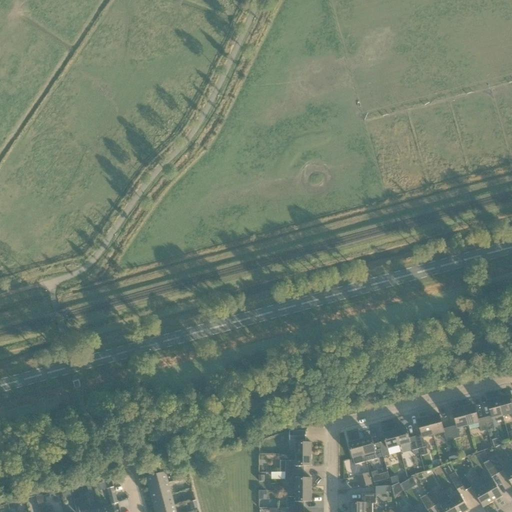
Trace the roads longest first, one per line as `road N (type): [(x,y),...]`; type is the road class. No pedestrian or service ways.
road 1 (secondary): [(0,386),(511,247)]
road 2 (residential): [(332,511),(333,426),(511,377)]
